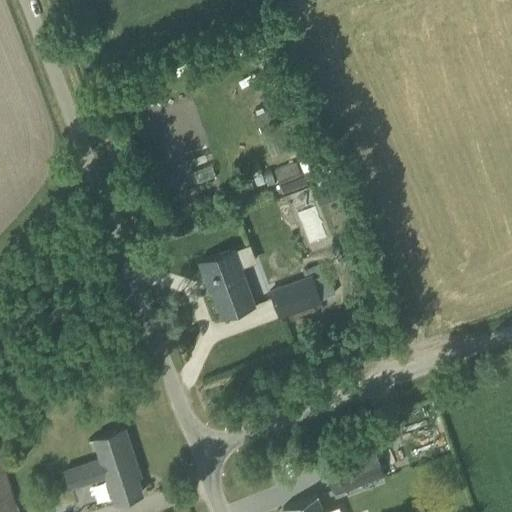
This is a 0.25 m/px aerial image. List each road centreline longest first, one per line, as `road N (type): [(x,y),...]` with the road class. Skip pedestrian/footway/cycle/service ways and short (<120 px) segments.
road 1 (unclassified): [(198,451),(31,0)]
road 2 (unclassified): [(198,451),(511,333)]
